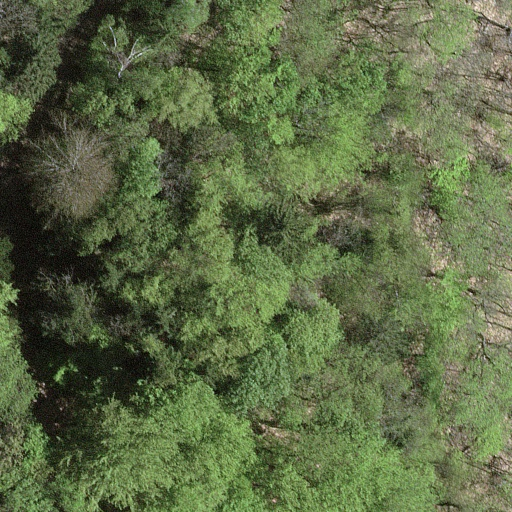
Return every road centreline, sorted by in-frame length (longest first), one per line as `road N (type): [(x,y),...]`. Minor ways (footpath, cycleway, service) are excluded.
road 1 (track): [(0,161),(28,65),(65,0)]
road 2 (track): [(55,511),(0,371)]
